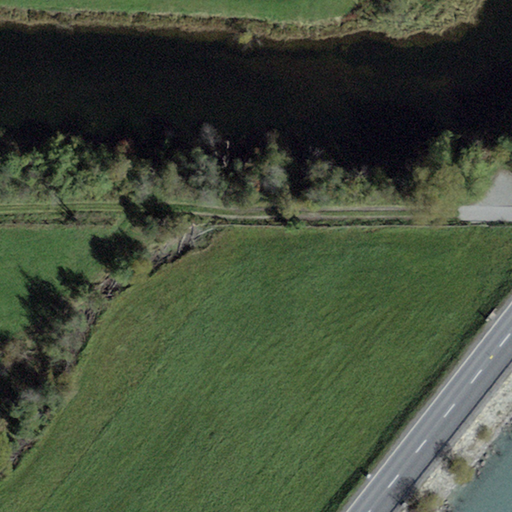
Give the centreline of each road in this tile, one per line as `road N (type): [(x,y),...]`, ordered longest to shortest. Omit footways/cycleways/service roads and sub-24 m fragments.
road 1 (track): [(0,209),(511,216)]
road 2 (primary): [(511,332),(370,511)]
